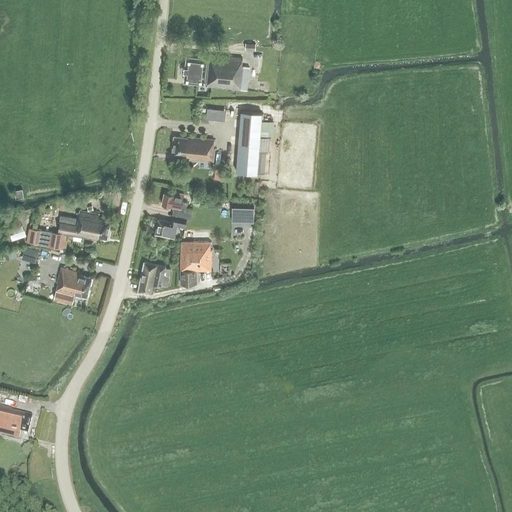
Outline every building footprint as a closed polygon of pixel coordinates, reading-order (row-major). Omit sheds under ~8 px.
[(186,56),(184,81),(204,83),(204,81),(207,81),(207,86),(240,90),(247,90),(248,81),(241,80),(243,67),(242,66),(242,58),(210,55),(210,59),(207,59),(207,58),(186,56)] [(261,128),(262,114),(241,112),(237,173),(257,174),(261,128)] [(270,143),(271,129),(261,128),(257,174),(264,174),(266,143),(270,143)] [(187,137),(187,138),(174,137),(172,156),(186,157),(186,158),(213,161),(215,149),(213,148),(214,140),(187,137)] [(228,178),(228,167),(216,166),(215,178),(228,178)] [(16,199),(23,197),(22,189),(15,191),(16,199)] [(191,219),(192,213),(185,211),(187,203),(182,202),(184,194),(174,192),(174,195),(164,193),(162,204),(171,206),(179,208),(177,216),(187,218),(191,219)] [(98,216),(98,214),(79,211),(78,219),(60,215),(59,221),(60,221),(58,233),(28,228),(26,242),(47,246),(47,247),(65,250),(67,240),(65,240),(66,235),(91,239),(92,236),(107,239),(111,219),(98,216)] [(187,218),(177,216),(172,215),(171,222),(170,222),(158,219),(155,234),(174,238),(177,224),(185,225),(187,218)] [(14,233),(12,228),(8,229),(12,240),(26,236),(24,230),(14,233)] [(210,242),(208,242),(208,233),(192,233),(192,242),(181,242),(180,260),(180,272),(181,284),(196,284),(196,271),(211,270),(211,250),(210,250),(210,242)] [(21,259),(35,263),(39,250),(25,247),(21,259)] [(6,260),(17,258),(15,250),(4,253),(6,260)] [(169,276),(170,269),(165,268),(165,266),(144,262),(138,291),(151,294),(153,286),(161,288),(162,285),(168,286),(170,276),(169,276)] [(87,297),(92,278),(80,274),(81,272),(61,267),(57,283),(58,283),(54,299),(72,304),(75,294),(87,297)] [(11,410),(0,407),(0,406),(0,429),(20,434),(21,433),(28,434),(32,417),(11,412),(11,410)]
